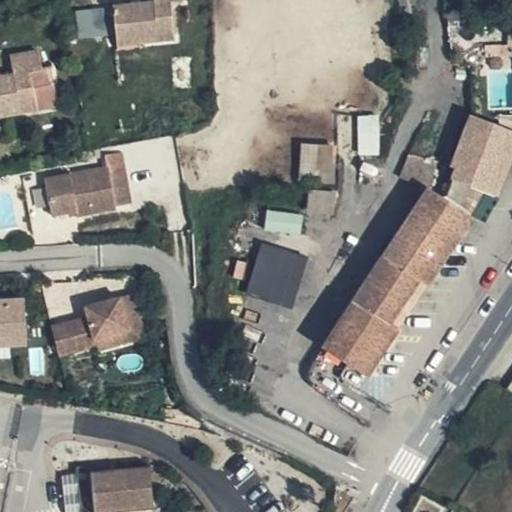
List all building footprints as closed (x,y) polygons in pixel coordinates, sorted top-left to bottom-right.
[(140,21),(142,31),(180,27),(177,0),(118,0),(122,24),(140,21)] [(80,36),(116,33),(113,3),(77,7),(80,36)] [(123,33),(142,31),(140,21),(122,24),(123,33)] [(0,98),(2,98),(4,108),(42,99),(35,66),(50,63),(45,43),(17,50),(20,68),(0,71),(0,98)] [(383,151),(380,112),(359,113),(362,153),(383,151)] [(511,135),(511,133),(478,120),(459,168),(494,182),(511,135)] [(511,135),(494,182),(503,185),(511,162),(511,135)] [(338,174),(334,138),(300,142),(304,178),(338,174)] [(433,176),(447,155),(418,144),(405,165),(433,176)] [(121,197),(138,194),(131,160),(115,163),(114,159),(48,172),(55,208),(81,204),(82,210),(122,201),(121,197)] [(405,294),(422,269),(469,200),(433,176),(327,333),(351,350),(344,360),(348,370),(359,376),(367,365),(370,363),(413,300),(405,294)] [(469,200),(422,269),(430,274),(478,207),(469,200)] [(267,227),(301,230),(303,213),(269,210),(267,227)] [(248,292),(296,304),(310,251),(262,238),(248,292)] [(59,313),(66,342),(105,335),(104,327),(138,320),(132,287),(96,293),(97,305),(59,313)] [(0,333),(34,330),(29,289),(0,292),(0,333)] [(82,465),(86,504),(162,495),(157,457),(96,462),(95,456),(81,458),(82,465)] [(70,505),(86,504),(82,465),(67,467),(70,505)]
